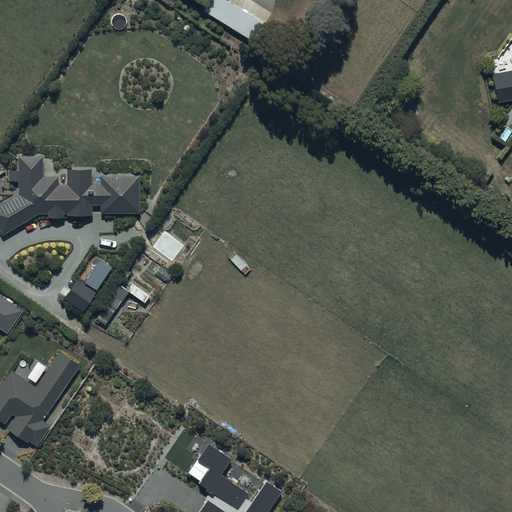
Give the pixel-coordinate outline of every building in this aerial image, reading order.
[(256,43),(267,25),(226,0),(209,0),(204,10),(256,43)] [(511,100),(511,63),(506,70),(493,72),(496,102),(511,100)] [(10,171),(10,181),(17,181),(17,196),(0,204),(0,232),(1,234),(41,214),(47,214),(47,218),(65,218),(65,215),(68,215),(68,216),(94,216),(94,206),(101,206),(101,213),(140,213),(140,175),(100,176),(100,183),(92,183),(92,168),(65,168),(65,184),(59,184),(59,175),(44,176),(44,156),(18,156),(18,171),(10,171)] [(64,300),(83,312),(96,292),(77,280),(64,300)] [(0,329),(6,333),(23,309),(0,293),(0,329)] [(37,361),(29,373),(14,364),(0,386),(0,419),(5,423),(9,416),(13,419),(8,427),(35,445),(49,425),(42,420),(78,364),(58,351),(47,368),(37,361)]
